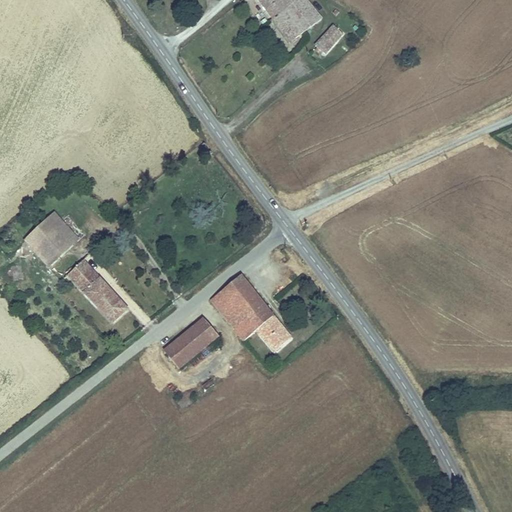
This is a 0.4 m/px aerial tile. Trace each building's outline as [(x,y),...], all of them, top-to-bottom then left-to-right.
[(322,19),(306,0),(260,0),(274,19),(273,20),(290,43),(322,19)] [(318,48),(323,53),(325,54),(343,34),(333,26),(316,46),(318,48)] [(78,240),(55,214),(26,241),(49,267),(78,240)] [(84,261),(68,276),(114,323),(128,309),(84,261)] [(212,299),(236,329),(265,305),(241,276),(212,299)] [(236,329),(246,340),(258,330),(276,352),(291,338),(265,305),(236,329)] [(165,351),(180,369),(219,337),(204,319),(165,351)]
